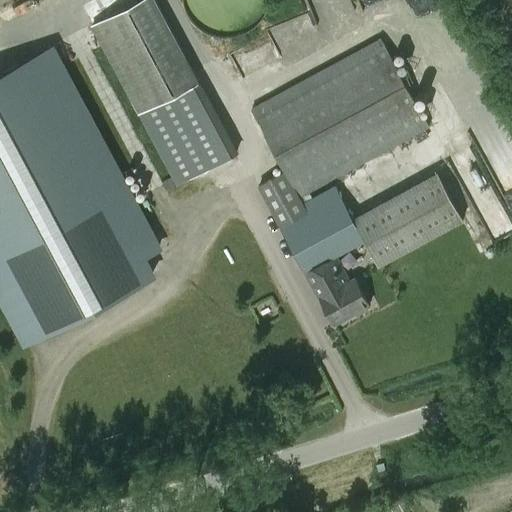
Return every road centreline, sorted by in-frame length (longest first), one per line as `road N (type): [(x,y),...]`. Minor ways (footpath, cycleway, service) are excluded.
road 1 (unknown): [(361,424),(258,230),(240,209),(222,204),(203,214),(160,291),(77,344),(52,392),(44,430),(45,511)]
road 2 (unclassified): [(85,511),(511,376)]
